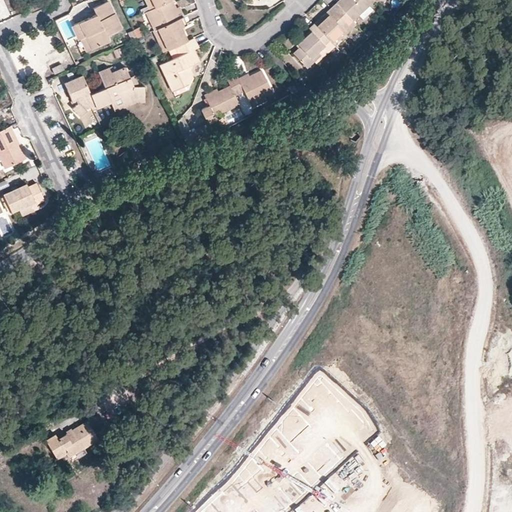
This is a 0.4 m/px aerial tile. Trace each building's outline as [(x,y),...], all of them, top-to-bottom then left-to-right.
[(180,18),(170,0),(169,0),(155,6),(155,7),(146,11),(150,18),(154,29),(158,28),(180,18)] [(170,0),(180,18),(183,16),(175,0),(170,0)] [(339,0),(336,3),(352,20),(372,0),(339,0)] [(92,8),(95,15),(74,25),(80,38),(86,36),(91,48),(96,46),(94,40),(119,28),(107,1),(92,8)] [(328,39),(331,41),(353,21),(352,20),(336,3),(326,12),(328,15),(316,26),(328,39)] [(328,15),(326,12),(314,23),(316,26),(328,15)] [(183,16),(180,18),(158,28),(168,49),(175,46),(189,40),(182,27),(187,24),(183,16)] [(355,24),(353,21),(331,41),(333,44),(355,24)] [(312,60),(309,57),(316,50),(328,39),(316,26),(314,23),(307,29),(309,31),(297,43),(300,47),(292,53),(305,66),(312,60)] [(129,30),(130,38),(142,35),(140,27),(129,30)] [(158,28),(154,29),(164,52),(168,49),(158,28)] [(91,48),(86,36),(80,38),(86,51),(91,48)] [(187,78),(192,75),(188,67),(199,62),(193,50),(198,47),(193,38),(189,40),(175,46),(180,56),(161,65),(174,91),(190,84),(187,78)] [(65,69),(61,62),(52,66),(55,74),(65,69)] [(109,96),(121,91),(126,101),(134,97),(144,97),(144,85),(139,85),(133,85),(129,76),(125,67),(111,73),(109,68),(98,72),(104,87),(90,92),(94,103),(96,107),(110,101),(111,101),(109,96)] [(235,95),(243,91),(249,102),(271,92),(260,71),(238,81),(235,75),(227,79),(229,85),(235,95)] [(134,74),(129,76),(133,85),(139,85),(134,74)] [(94,103),(90,92),(83,75),(64,83),(72,100),(76,99),(77,103),(74,106),(72,108),(79,116),(87,110),(86,107),(91,105),(94,103)] [(229,85),(217,92),(206,97),(210,104),(202,108),(208,122),(217,118),(215,115),(239,103),(235,95),(229,85)] [(110,101),(114,110),(136,101),(144,101),(144,97),(134,97),(126,101),(121,91),(109,96),(111,101),(110,101)] [(185,141),(192,137),(182,116),(176,123),(185,141)] [(0,158),(5,168),(24,159),(9,126),(0,130),(0,158)] [(196,143),(192,137),(185,141),(188,147),(196,143)] [(3,195),(11,212),(33,201),(35,204),(43,199),(36,184),(28,187),(26,184),(3,195)] [(370,436),(317,377),(285,405),(309,431),(303,437),(319,454),(312,461),(326,476),(370,436)] [(71,461),(86,453),(83,447),(98,438),(87,421),(58,439),(56,435),(46,441),(56,458),(65,452),(68,456),(71,461)] [(295,442),(277,424),(241,459),(275,493),(266,501),(276,511),(284,511),(319,478),(289,448),(295,442)] [(244,491),(235,482),(205,510),(202,507),(196,511),(253,511),(238,496),(244,491)]
